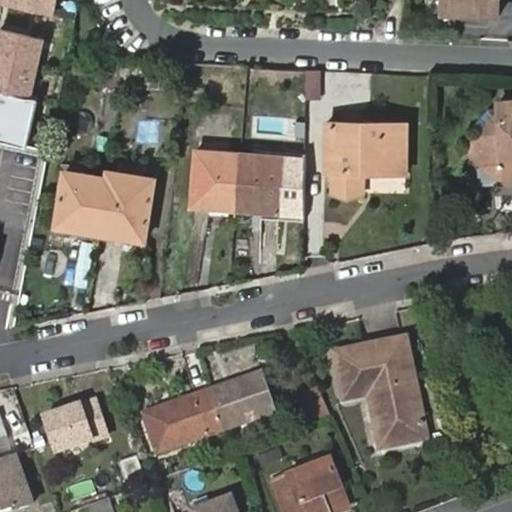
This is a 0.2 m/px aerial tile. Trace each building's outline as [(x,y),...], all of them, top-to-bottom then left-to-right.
[(56,0),(1,0),(2,0),(54,12),(56,0)] [(445,0),(445,7),(499,12),(500,0),(445,0)] [(44,38),(1,29),(0,31),(0,139),(27,146),(38,98),(31,97),(44,38)] [(97,90),(122,93),(127,62),(101,61),(97,90)] [(147,97),(152,63),(127,62),(122,93),(147,97)] [(323,71),(307,71),(306,99),(321,100),(323,71)] [(511,106),(503,107),(502,116),(503,118),(504,136),(502,136),(500,183),(508,190),(511,189),(511,106)] [(503,118),(502,116),(484,137),(502,136),(503,118)] [(404,123),(346,123),(336,123),(336,144),(327,144),(327,172),(333,172),(334,192),(348,197),(364,190),(363,172),(364,165),(378,166),(378,171),(405,171),(404,123)] [(336,144),(336,123),(327,123),(327,144),(336,144)] [(500,183),(502,136),(484,137),(485,169),(500,183)] [(485,169),(484,137),(475,147),(469,154),(476,160),(485,169)] [(235,201),(240,153),(193,150),(189,205),(210,206),(211,199),(235,201)] [(282,157),(240,153),(235,201),(262,202),(261,210),(277,211),(282,157)] [(107,180),(99,233),(145,239),(153,179),(109,173),(107,180)] [(56,227),(99,233),(107,180),(63,174),(56,227)] [(210,206),(235,208),(235,201),(211,199),(210,206)] [(235,201),(235,208),(261,210),(262,202),(235,201)] [(333,359),(344,401),(370,396),(383,449),(426,439),(401,342),(333,359)] [(260,376),(210,392),(223,427),(248,420),(249,422),(273,414),(260,376)] [(330,415),(318,391),(292,400),(301,425),(330,415)] [(157,454),(224,432),(223,427),(210,392),(144,416),(157,454)] [(47,417),(58,454),(108,437),(96,400),(47,417)] [(0,462),(0,463),(0,462),(0,442),(8,440),(0,415),(0,462)] [(264,471),(285,463),(279,448),(258,455),(264,471)] [(138,456),(119,463),(129,491),(148,484),(138,456)] [(10,489),(26,483),(17,457),(0,463),(10,489)] [(0,462),(0,511),(15,507),(16,510),(34,504),(26,483),(10,489),(0,463),(0,462)] [(273,484),(283,511),(326,511),(320,496),(338,490),(329,463),(273,484)] [(71,501),(96,495),(92,480),(68,485),(71,501)] [(88,505),(90,511),(111,511),(107,499),(88,505)] [(235,511),(232,500),(199,511),(235,511)]
